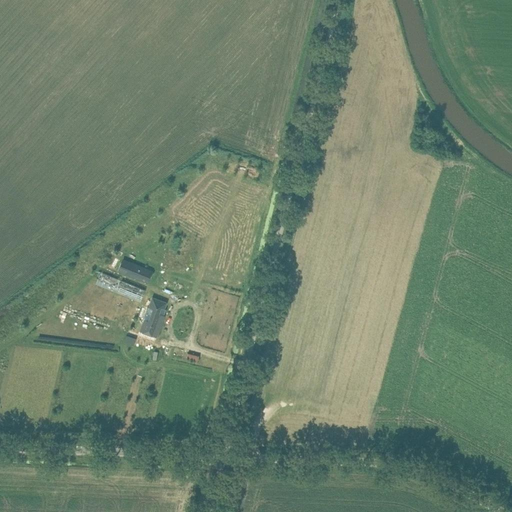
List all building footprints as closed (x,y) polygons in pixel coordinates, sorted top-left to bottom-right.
[(124,259),(119,272),(124,274),(147,283),(152,271),(129,261),(124,259)] [(98,271),(94,284),(139,302),(144,290),(98,271)] [(96,288),(94,297),(108,300),(110,291),(96,288)] [(144,319),(140,331),(156,337),(163,317),(166,309),(164,308),(166,303),(165,303),(152,299),(148,308),(147,308),(143,319),(144,319)] [(132,345),(135,339),(127,336),(125,343),(132,345)]
